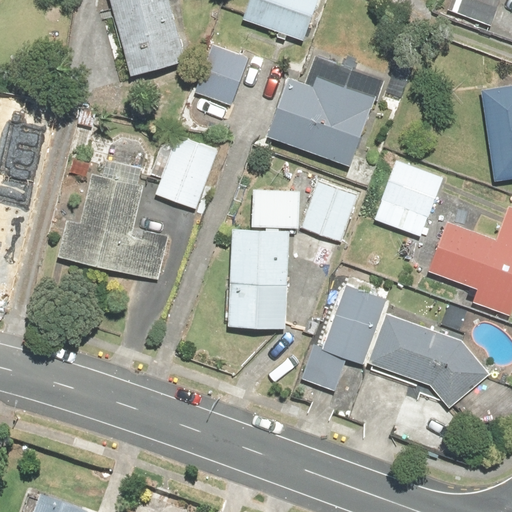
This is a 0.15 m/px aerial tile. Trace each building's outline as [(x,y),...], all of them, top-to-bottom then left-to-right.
[(170,0),(107,0),(128,80),(187,65),(170,0)] [(252,0),(247,19),(309,39),(321,0),(252,0)] [(505,0),(456,0),(454,9),(498,23),(505,0)] [(253,56),(214,43),(197,92),(237,105),(253,56)] [(285,80),(265,139),(349,168),(379,81),(313,58),(303,86),(285,80)] [(511,85),(479,90),(493,183),(511,180),(511,85)] [(224,150),(184,134),(160,192),(200,208),(224,150)] [(381,162),(357,153),(353,166),(348,179),(372,188),(381,162)] [(449,175),(400,157),(378,220),(427,237),(449,175)] [(63,221),(55,259),(158,281),(167,238),(132,230),(141,187),(88,176),(78,224),(63,221)] [(363,194),(323,179),(304,229),(344,244),(363,194)] [(258,188),(256,225),(303,227),(304,190),(258,188)] [(510,318),(511,313),(511,207),(508,206),(495,242),(442,222),(424,272),(477,292),(473,305),(510,318)] [(290,234),(231,230),(225,329),(284,332),(290,234)] [(366,366),(429,388),(447,411),(490,377),(462,342),(384,315),(366,366)] [(339,391),(350,358),(328,351),(316,347),(305,380),(339,391)] [(66,511),(38,503),(35,511),(66,511)]
